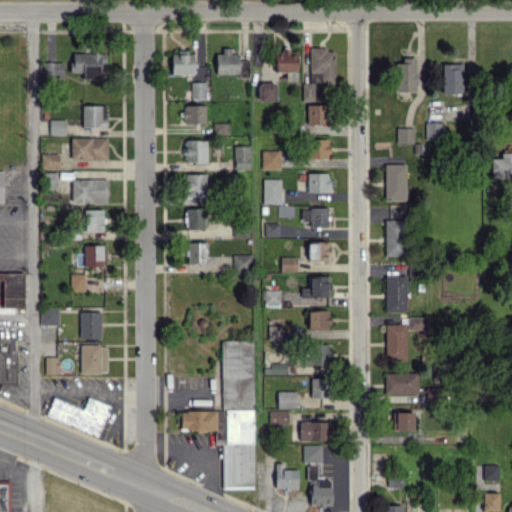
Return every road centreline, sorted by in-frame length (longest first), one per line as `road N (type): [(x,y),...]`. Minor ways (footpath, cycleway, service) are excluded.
road 1 (residential): [(511,8),(0,12)]
road 2 (residential): [(358,10),(362,511)]
road 3 (residential): [(143,11),(144,511)]
road 4 (secondary): [(36,441),(206,511)]
